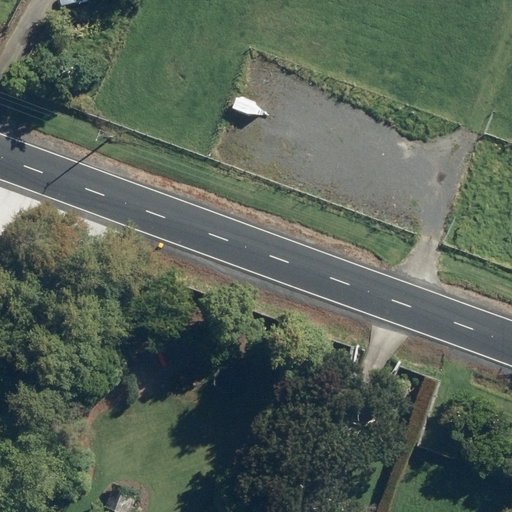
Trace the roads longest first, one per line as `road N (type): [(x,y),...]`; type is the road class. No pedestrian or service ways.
road 1 (tertiary): [(511,337),(113,192)]
road 2 (unclassified): [(113,192),(0,487)]
road 3 (tertiary): [(113,192),(0,150)]
